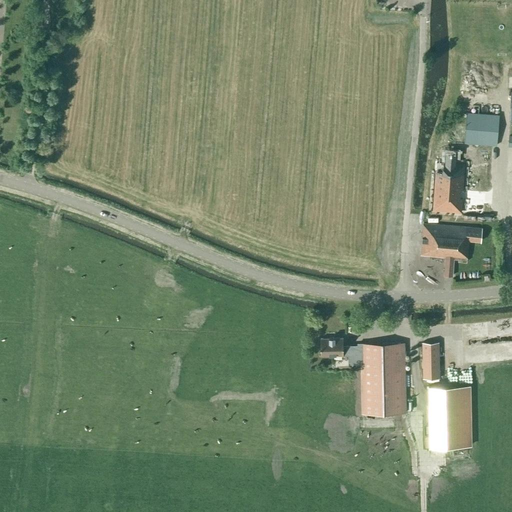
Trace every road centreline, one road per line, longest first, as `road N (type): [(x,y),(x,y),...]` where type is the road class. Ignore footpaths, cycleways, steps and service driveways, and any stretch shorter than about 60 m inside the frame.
road 1 (tertiary): [(0,178),(241,269),(349,294),(406,297)]
road 2 (unclassified): [(406,297),(425,13)]
